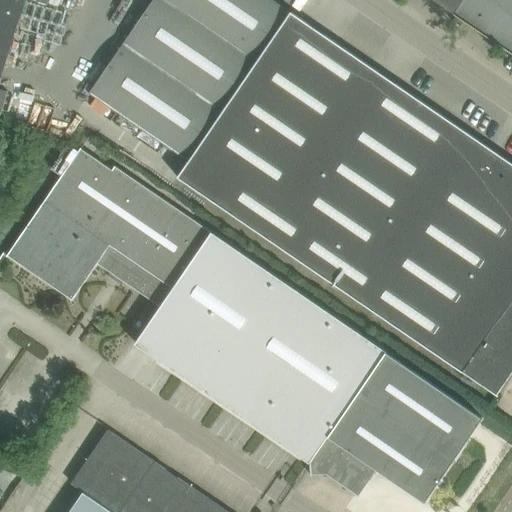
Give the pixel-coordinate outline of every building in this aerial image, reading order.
[(0,0),(0,87),(26,0),(0,0)] [(189,159),(178,175),(463,371),(463,370),(498,395),(499,393),(498,393),(511,371),(511,161),(291,11),(292,10),(277,0),(153,0),(90,91),(189,159)] [(511,0),(436,0),(457,14),(453,20),(461,25),(465,19),(468,21),(468,20),(511,49),(511,0)] [(213,230),(212,231),(116,165),(114,169),(82,147),(8,254),(73,300),(98,263),(161,306),(136,342),(310,460),(311,474),(327,474),(358,495),(378,469),(425,501),(483,417),(466,406),(213,230)] [(230,511),(109,429),(72,482),(83,490),(68,511),(230,511)]
